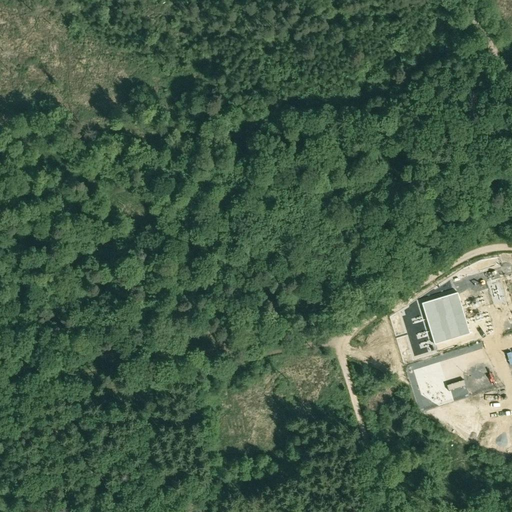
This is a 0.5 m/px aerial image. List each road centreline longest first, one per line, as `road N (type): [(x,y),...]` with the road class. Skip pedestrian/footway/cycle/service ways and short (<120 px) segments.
road 1 (track): [(0,111),(511,176)]
road 2 (track): [(384,511),(333,346),(465,256),(511,247)]
road 3 (track): [(176,368),(311,340),(333,346)]
